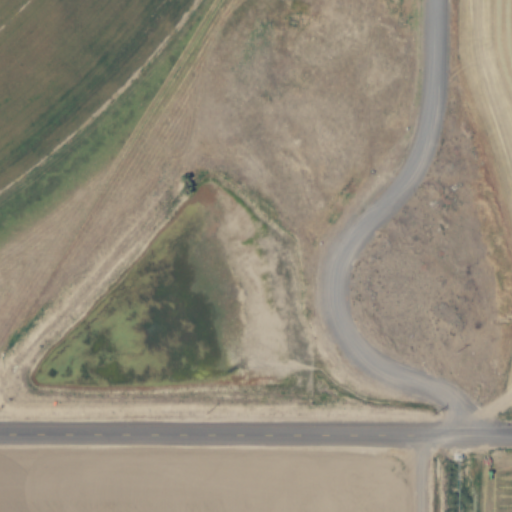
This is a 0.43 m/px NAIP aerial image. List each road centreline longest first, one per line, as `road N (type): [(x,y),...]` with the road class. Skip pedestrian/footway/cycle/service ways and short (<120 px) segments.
road 1 (residential): [(472,433),(454,401),(388,373),(337,316),(335,277),(345,249),(414,165),(425,128),(433,0)]
road 2 (residential): [(511,433),(0,431)]
